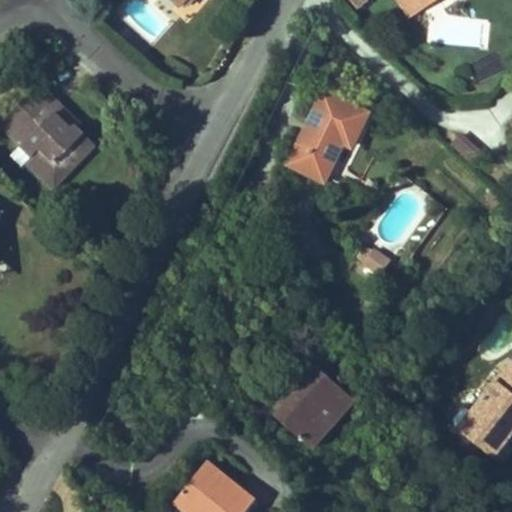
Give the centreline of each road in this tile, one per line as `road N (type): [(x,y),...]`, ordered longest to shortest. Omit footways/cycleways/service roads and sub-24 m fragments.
road 1 (residential): [(35,469),(211,122)]
road 2 (residential): [(211,122),(71,0)]
road 3 (residential): [(211,122),(283,0)]
